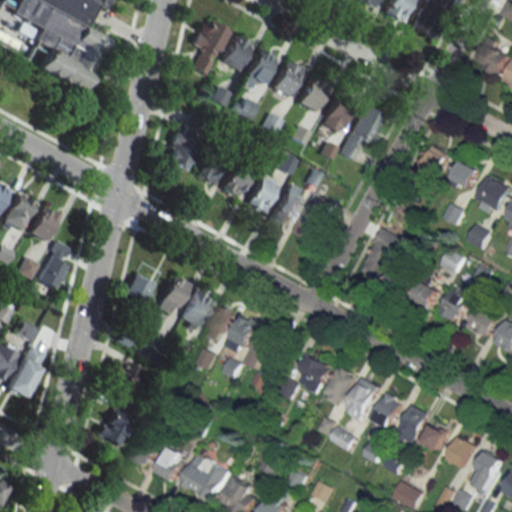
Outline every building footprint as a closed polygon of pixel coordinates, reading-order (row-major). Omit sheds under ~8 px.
[(16,0),(10,14),(37,27),(28,46),(42,53),(35,69),(80,90),(105,37),(82,25),(92,5),(101,9),(105,0),(16,0)] [(408,0),(386,0),(380,13),(399,21),(408,0)] [(408,27),(430,38),(443,10),(421,0),(408,27)] [(509,0),(503,14),(511,18),(511,1),(510,0),(509,0)] [(188,68),(202,75),(225,27),(202,17),(189,45),(197,48),(188,68)] [(248,42),(231,33),(217,61),(234,70),(248,42)] [(511,50),(511,47),(490,36),(476,62),(499,75),(511,50)] [(239,82),(254,90),(273,56),(257,48),(239,82)] [(285,96),(300,67),(285,59),(269,87),(285,96)] [(312,110),(326,85),(309,76),(295,102),(312,110)] [(253,104),(237,95),(228,110),(245,120),(253,104)] [(314,129),(328,139),(346,111),(332,102),(314,129)] [(337,153),(350,159),(359,139),(369,144),(382,115),(359,104),(337,153)] [(279,120),(268,113),(260,124),(271,132),(279,120)] [(162,162),(185,168),(193,138),(170,132),(162,162)] [(424,170),(445,178),(454,153),(433,146),(424,170)] [(274,167),(285,174),(294,159),(282,152),(274,167)] [(219,165),(203,156),(193,174),(209,183),(219,165)] [(481,168),(463,160),(454,178),(472,187),(481,168)] [(218,186),(233,197),(248,176),(233,165),(218,186)] [(242,204),(258,213),(274,185),(258,175),(242,204)] [(475,203),(497,214),(511,186),(489,175),(475,203)] [(287,224),(302,191),(285,184),(270,217),(287,224)] [(32,201),(14,192),(0,219),(0,224),(16,232),(32,201)] [(295,231),(318,243),(338,205),(315,192),(295,231)] [(447,214),(458,221),(465,210),(454,203),(447,214)] [(27,234),(44,240),(55,212),(38,206),(27,234)] [(386,277),(404,237),(385,228),(366,268),(386,277)] [(34,279),(51,287),(69,250),(52,241),(34,279)] [(27,279),(35,264),(22,257),(13,272),(27,279)] [(417,275),(401,264),(391,280),(407,290),(417,275)] [(120,292),(139,303),(151,283),(132,272),(120,292)] [(170,315),(186,283),(170,275),(154,307),(170,315)] [(433,307),(441,289),(425,280),(416,298),(433,307)] [(474,295),(457,285),(442,311),(460,321),(474,295)] [(210,296),(194,288),(177,321),(193,329),(210,296)] [(205,332),(220,340),(235,311),(221,303),(205,332)] [(470,327),(490,337),(501,315),(480,305),(470,327)] [(260,320),(243,312),(228,346),(245,353),(260,320)] [(511,314),(497,342),(511,350),(511,314)] [(31,327),(21,320),(13,332),(24,338),(31,327)] [(254,353),(273,363),(285,338),(266,328),(254,353)] [(0,377),(15,351),(0,342),(0,377)] [(6,389),(24,396),(42,353),(24,345),(6,389)] [(303,385),(325,391),(332,362),(308,355),(303,373),(306,374),(303,385)] [(147,375),(117,360),(106,381),(137,396),(147,375)] [(343,405),(358,375),(340,366),(325,396),(343,405)] [(382,386),(365,377),(347,411),(364,420),(382,386)] [(406,401),(390,391),(375,418),(391,427),(406,401)] [(431,413),(414,405),(400,433),(416,442),(431,413)] [(93,434),(114,445),(128,420),(108,409),(93,434)] [(424,441),(439,450),(449,432),(435,424),(424,441)] [(359,436),(339,426),(332,440),(352,450),(359,436)] [(163,443),(146,434),(133,456),(150,466),(163,443)] [(448,459),(465,468),(477,445),(461,436),(448,459)] [(159,470),(175,480),(190,455),(173,445),(159,470)] [(493,482),(505,459),(488,450),(476,472),(493,482)] [(216,500),(230,469),(198,454),(183,484),(216,500)] [(220,504),(236,511),(249,511),(260,491),(234,478),(220,504)] [(261,511),(282,511),(287,502),(269,494),(261,511)]
